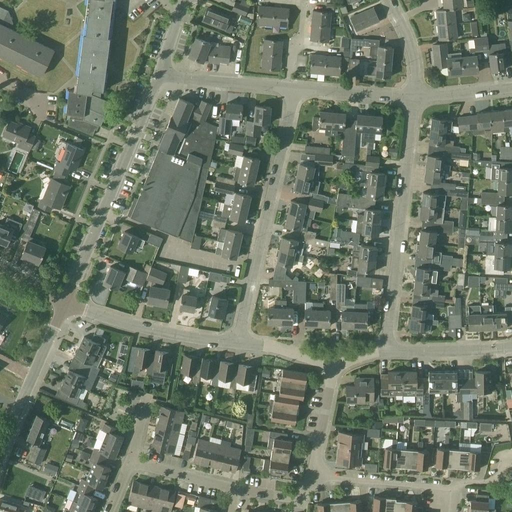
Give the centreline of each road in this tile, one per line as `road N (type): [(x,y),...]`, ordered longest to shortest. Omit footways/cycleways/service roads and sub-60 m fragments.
road 1 (residential): [(238,343),(296,87)]
road 2 (residential): [(385,350),(416,97)]
road 3 (residential): [(63,305),(160,76)]
road 4 (residential): [(63,305),(128,326),(238,343)]
road 5 (residential): [(0,461),(63,305)]
road 6 (residential): [(456,486),(312,474)]
road 7 (residential): [(160,76),(288,86)]
road 8 (residential): [(288,86),(306,5),(263,2)]
road 9 (residential): [(385,350),(511,349)]
road 10 (residential): [(296,87),(416,97)]
